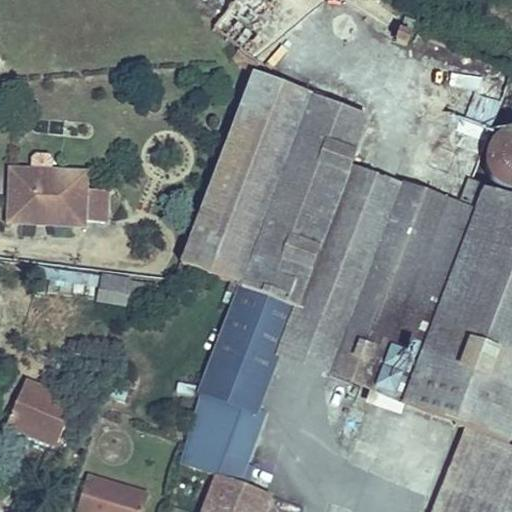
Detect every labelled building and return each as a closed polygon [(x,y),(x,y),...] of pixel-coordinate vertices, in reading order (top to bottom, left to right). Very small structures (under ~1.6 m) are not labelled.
[(217,14),(204,31),(246,65),(304,0),(238,0),(222,18),(217,14)] [(401,34),(396,46),(408,50),(410,44),(412,38),(401,34)] [(239,78),(169,265),(226,287),(167,468),(205,481),(263,502),(265,495),(241,485),(246,468),(237,465),(257,410),(252,408),(276,345),(341,169),(357,123),(239,78)] [(496,192),(511,200),(511,199),(511,137),(509,137),(493,146),(486,163),(487,178),(496,192)] [(390,187),(341,169),(276,345),(325,363),(390,187)] [(7,175),(7,215),(45,217),(45,229),(82,231),(82,225),(102,225),(103,193),(82,192),(82,177),(7,175)] [(460,212),(390,187),(325,363),(340,369),(370,380),(395,389),(460,212)] [(511,427),(511,206),(484,197),(467,191),(460,212),(395,389),(414,396),(511,431),(511,427)] [(97,304),(129,308),(133,277),(101,273),(97,304)] [(370,380),(340,369),(318,434),(346,445),(370,380)] [(23,383),(5,427),(26,437),(29,431),(62,444),(77,405),(23,383)] [(136,511),(141,497),(75,479),(65,511),(136,511)] [(192,511),(259,511),(263,502),(205,481),(192,511)]
